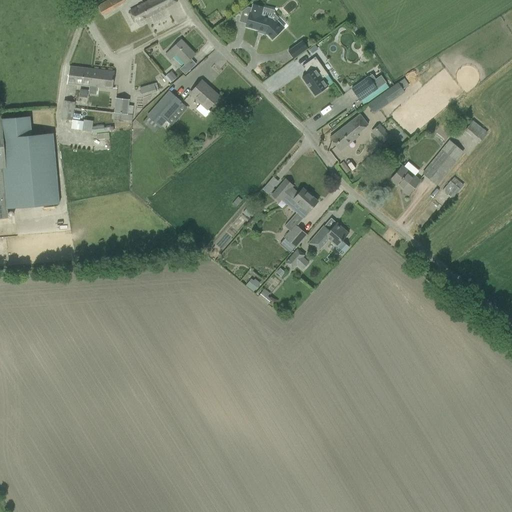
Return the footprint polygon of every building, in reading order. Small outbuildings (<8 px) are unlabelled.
[(123,0),(108,0),(97,7),(102,15),(124,2),(123,0)] [(150,0),(130,11),(136,23),(176,2),(175,0),(150,0)] [(245,27),(265,32),(272,40),(284,28),(270,14),(271,10),(255,6),(250,13),(249,13),(245,27)] [(165,55),(170,60),(175,55),(185,64),(187,62),(195,55),(180,40),(165,55)] [(293,59),(308,48),(302,41),(288,52),(293,59)] [(328,75),(315,57),(302,66),(307,74),(301,78),(314,97),(328,87),(323,79),(328,75)] [(67,84),(112,89),(114,73),(69,67),(67,84)] [(171,73),(167,76),(171,81),(175,77),(171,73)] [(360,101),(386,83),(381,76),(375,79),(372,74),(351,89),(360,101)] [(200,104),(195,109),(204,117),(209,112),(207,110),(219,97),(212,91),(210,92),(207,89),(208,87),(201,81),(195,89),(190,94),(200,104)] [(156,93),(154,87),(154,88),(153,84),(139,88),(141,97),(156,93)] [(141,122),(154,134),(159,127),(160,128),(182,103),(169,92),(148,115),(141,122)] [(373,115),(387,104),(380,94),(366,105),(373,115)] [(114,113),(113,119),(131,121),(132,115),(127,115),(128,100),(116,98),(114,112),(114,113)] [(61,119),(71,120),(74,103),(64,102),(61,119)] [(358,136),(357,134),(368,124),(359,115),(329,139),(339,151),(358,136)] [(0,219),(7,219),(7,209),(59,204),(52,133),(31,135),(29,117),(0,119),(0,219)] [(461,118),(458,123),(465,128),(468,124),(461,118)] [(463,131),(478,143),(488,132),(473,119),(463,131)] [(70,129),(81,131),(81,128),(90,130),(91,123),(72,120),(70,129)] [(373,132),(382,143),(385,140),(390,145),(394,141),(390,136),(389,137),(379,126),(373,132)] [(423,174),(436,185),(463,152),(449,141),(423,174)] [(375,153),(360,165),(366,171),(381,160),(375,153)] [(401,189),(408,195),(419,181),(402,167),(391,180),(398,186),(398,185),(401,188),(401,189)] [(456,175),(443,189),(453,198),(466,184),(456,175)] [(272,196),(279,202),(281,200),(302,219),(317,202),(302,189),(298,194),(291,188),(292,186),(285,180),(272,196)] [(248,206),(243,213),(248,217),(253,211),(248,206)] [(317,234),(309,244),(318,252),(328,240),(337,247),(337,248),(335,250),(341,255),(348,247),(342,241),(348,234),(336,223),(329,231),(324,226),(317,234)] [(285,239),(280,244),(290,253),(295,248),(306,235),(295,226),(284,238),(285,239)] [(284,263),(292,270),(304,256),(296,249),(284,263)]
